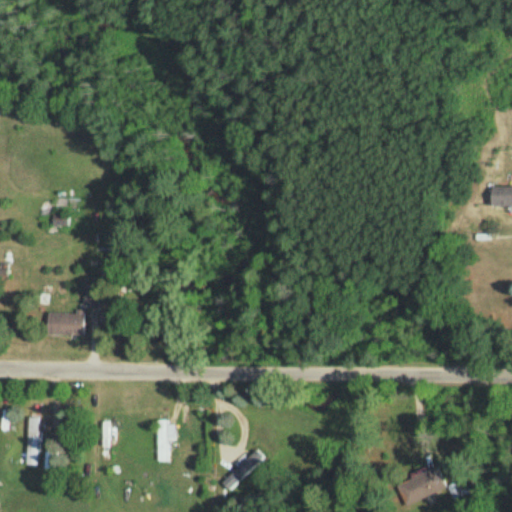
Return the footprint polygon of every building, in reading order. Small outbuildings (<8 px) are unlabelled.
[(511,205),(511,186),(498,186),(498,206),(511,205)] [(72,225),(72,217),(58,217),(58,225),(72,225)] [(53,313),(53,335),(89,335),(89,313),(53,313)] [(41,467),(41,417),(29,417),(29,467),(41,467)] [(160,419),(160,461),(171,461),(171,439),(179,439),(179,425),(171,425),(171,419),(160,419)] [(448,488),(451,497),(462,493),(458,483),(447,487),(440,467),(403,481),(410,501),(448,488)]
